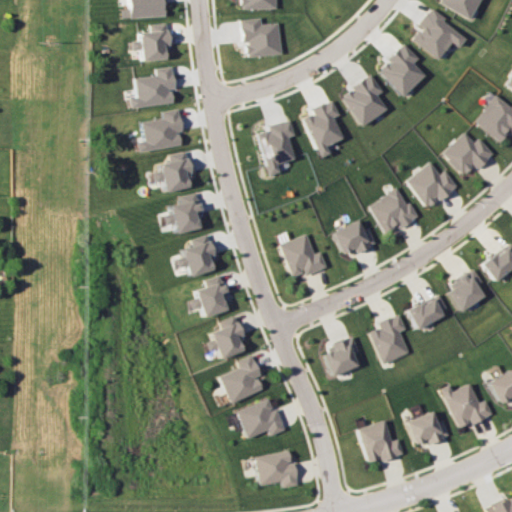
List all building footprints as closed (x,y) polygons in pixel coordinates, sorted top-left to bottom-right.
[(161,16),(160,0),(123,0),(124,8),(117,8),(117,17),(161,16)] [(237,0),(237,8),(273,7),(272,0),(237,0)] [(434,0),(433,3),(467,18),(474,0),(434,0)] [(408,39),(433,59),(447,41),(454,46),(461,37),(439,20),(441,17),(427,6),(414,24),(417,26),(408,39)] [(236,19),(238,41),(241,41),(243,56),(277,53),(274,22),(257,24),(257,17),(236,19)] [(136,60),(164,57),(161,22),(145,24),(145,31),(133,32),(134,39),(127,40),(128,50),(135,49),(136,60)] [(413,57),(400,43),(372,69),(397,96),(420,74),(409,62),(413,57)] [(125,106),(167,102),(166,88),(170,88),(167,65),(150,67),(151,74),(130,76),(132,96),(124,97),(125,106)] [(511,66),(501,84),(511,90),(511,66)] [(382,109),(372,94),(377,91),(367,74),(335,94),(355,125),(382,109)] [(509,106),(492,94),(472,122),(498,140),(507,128),(511,131),(511,129),(511,104),(509,106)] [(297,117),(314,157),(323,153),(320,145),(337,137),(328,117),(333,114),(327,99),(305,108),(307,113),(297,117)] [(175,144),(173,130),(177,130),(174,108),(157,110),(158,117),(136,121),(139,140),(132,141),(133,151),(175,144)] [(262,173),(273,171),(271,162),(288,158),(283,136),(288,135),(284,119),(263,124),(264,129),(252,132),(262,173)] [(471,142),(461,131),(439,152),(460,175),(471,164),(475,168),(490,153),(476,137),(471,142)] [(183,186),(181,173),(186,172),(181,150),(164,154),(166,161),(153,163),(155,170),(147,171),(150,183),(158,182),(159,191),(183,186)] [(402,179),(423,207),(436,197),(438,199),(455,186),(442,169),(437,174),(427,161),(402,179)] [(382,232),(395,223),(397,227),(416,215),(406,201),(403,203),(392,187),(364,205),(382,232)] [(164,204),(170,232),(197,227),(190,192),(174,195),(175,202),(164,204)] [(339,256),(372,242),(365,227),(358,230),(354,219),(328,231),(339,256)] [(287,276),(300,271),(302,274),(322,266),(316,250),(309,253),(301,233),(274,243),(287,276)] [(494,280),(511,264),(511,244),(509,241),(481,265),(494,280)] [(481,282),(473,267),(450,280),(454,287),(447,291),(458,310),(483,296),(477,285),(481,282)] [(224,308),(215,274),(199,278),(201,286),(190,289),(192,297),(185,299),(188,309),(196,307),(198,315),(224,308)] [(405,309),(414,327),(447,312),(439,293),(405,309)] [(408,351),(399,331),(404,328),(397,313),(377,322),(379,327),(367,332),(381,363),(408,351)] [(215,358),(238,350),(233,337),(238,335),(231,315),(214,320),(216,327),(205,331),(208,339),(201,341),(204,352),(212,349),(215,358)] [(356,351),(350,335),(325,345),(327,351),(320,353),(329,376),(356,364),(351,353),(356,351)] [(215,375),(226,402),(258,389),(253,376),(256,375),(248,354),(232,360),(235,367),(215,375)] [(497,406),(511,397),(511,373),(508,367),(483,381),(497,406)] [(475,402),(466,382),(448,390),(445,383),(436,388),(455,428),(488,413),(482,399),(475,402)] [(282,429),(273,407),(269,409),(265,397),(232,410),(243,437),(265,429),(267,435),(282,429)] [(410,446),(445,436),(440,419),(432,421),(429,411),(402,419),(410,446)] [(354,428),(365,463),(400,452),(395,438),(389,440),(382,419),(354,428)] [(256,485),(278,481),(279,487),(294,484),(287,449),(250,456),(256,485)] [(483,511),(511,511),(511,493),(482,508),(483,511)]
